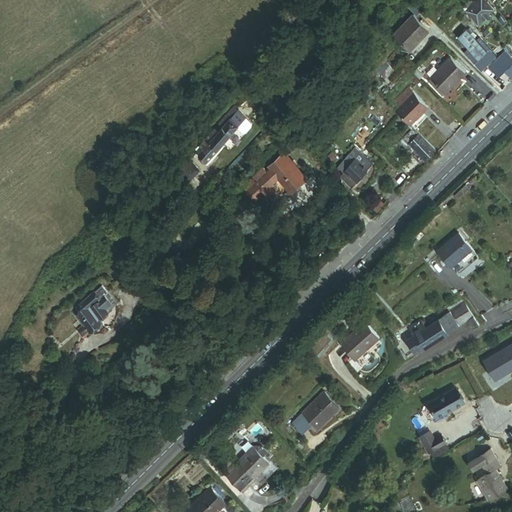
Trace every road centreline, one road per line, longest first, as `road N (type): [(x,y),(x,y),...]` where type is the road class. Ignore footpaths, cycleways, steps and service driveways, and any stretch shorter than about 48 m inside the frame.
road 1 (secondary): [(104,511),(511,109)]
road 2 (residential): [(291,511),(393,374),(511,314)]
road 3 (track): [(0,119),(162,0)]
